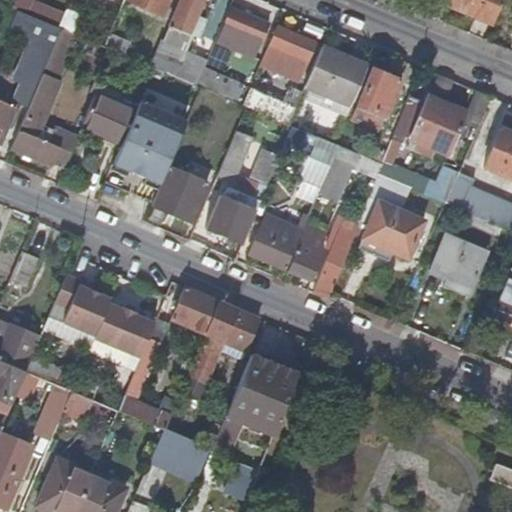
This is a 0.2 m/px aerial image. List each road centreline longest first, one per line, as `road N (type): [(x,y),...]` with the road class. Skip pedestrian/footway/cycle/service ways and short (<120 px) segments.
road 1 (residential): [(0,181),(511,400)]
road 2 (residential): [(511,76),(330,0)]
